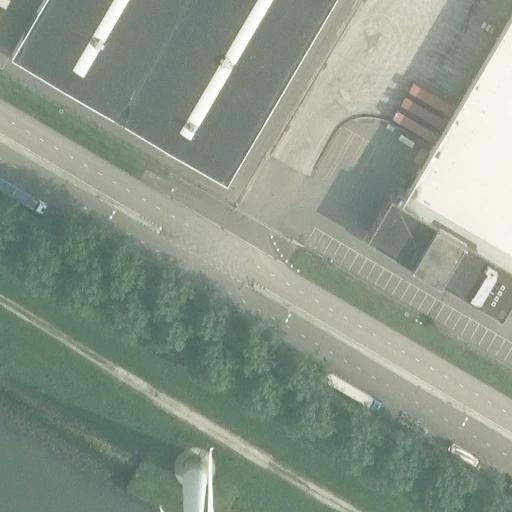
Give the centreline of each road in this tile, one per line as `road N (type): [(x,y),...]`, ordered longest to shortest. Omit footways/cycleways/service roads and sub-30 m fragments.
road 1 (unclassified): [(511,414),(0,113)]
road 2 (unclassified): [(0,159),(511,459)]
road 3 (unknown): [(230,249),(381,0)]
